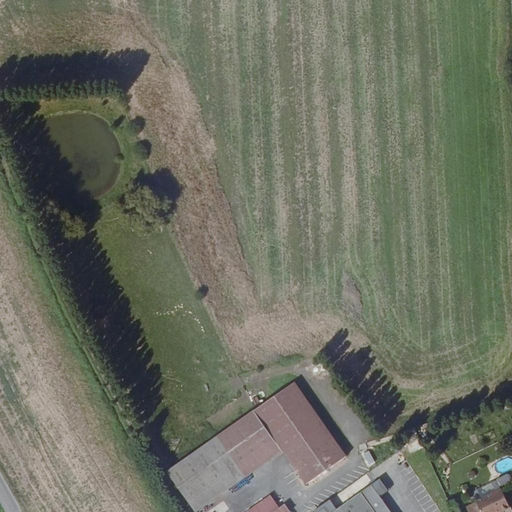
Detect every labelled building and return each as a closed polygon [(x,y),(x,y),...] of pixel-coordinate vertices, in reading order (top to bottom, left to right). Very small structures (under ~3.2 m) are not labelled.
[(284,451),(298,472),(338,444),(293,382),(254,409),(284,451)] [(196,511),(284,451),(254,409),(168,472),(196,511)] [(418,441),(391,455),(395,462),(422,448),(418,441)] [(338,444),(298,472),(308,485),(347,456),(338,444)] [(369,451),(364,454),(369,464),(375,461),(369,451)] [(475,502),(499,489),(494,480),(474,491),(472,497),(475,502)] [(353,499),(334,511),(392,511),(373,485),(362,493),(357,485),(348,491),(353,499)] [(499,489),(475,502),(480,511),(502,511),(510,508),(499,489)]
